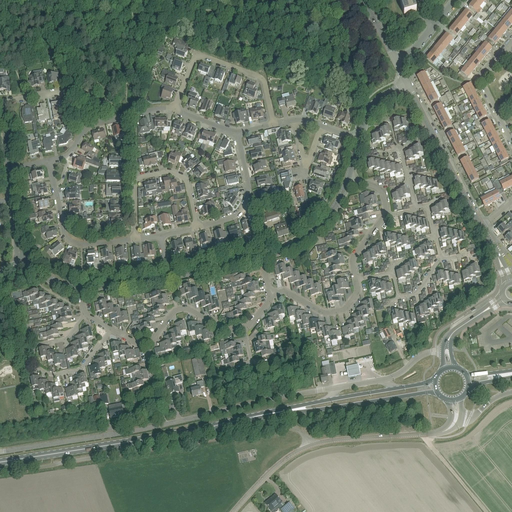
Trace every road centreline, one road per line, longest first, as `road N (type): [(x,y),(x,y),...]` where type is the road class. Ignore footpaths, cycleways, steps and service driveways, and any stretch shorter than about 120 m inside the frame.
road 1 (unclassified): [(0,452),(340,387)]
road 2 (primary): [(0,463),(289,410)]
road 3 (unclassified): [(61,463),(291,426),(309,445)]
road 4 (residential): [(273,124),(263,78),(196,54),(174,109)]
road 5 (residential): [(135,239),(135,183),(168,171),(186,181),(197,228)]
road 6 (residential): [(135,239),(68,239),(49,160)]
road 7 (primary): [(289,410),(436,392)]
road 8 (residential): [(174,109),(92,123),(65,156),(49,160)]
road 9 (tertiary): [(309,445),(449,427)]
road 10 (residential): [(236,132),(249,184),(245,208),(197,228)]
road 11 (unclassified): [(262,255),(301,240),(326,217),(348,177)]
